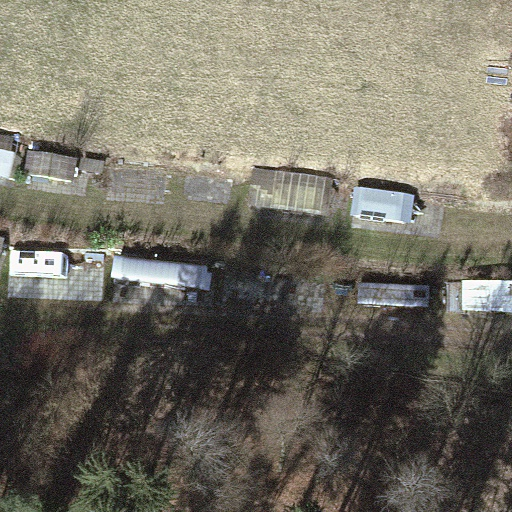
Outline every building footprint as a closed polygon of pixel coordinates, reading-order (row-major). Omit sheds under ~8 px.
[(15,158),(0,154),(0,191),(6,193),(15,158)] [(81,167),(29,160),(24,194),(76,201),(81,167)] [(159,174),(104,170),(102,199),(156,204),(159,174)] [(232,183),(186,179),(184,204),(230,208),(232,183)] [(328,193),(257,184),(252,218),(324,228),(328,193)] [(84,258),(79,292),(173,306),(178,271),(84,258)] [(202,276),(200,305),(275,310),(277,281),(202,276)] [(314,283),(313,313),(401,318),(402,288),(314,283)] [(511,290),(468,288),(466,315),(511,317),(511,290)]
